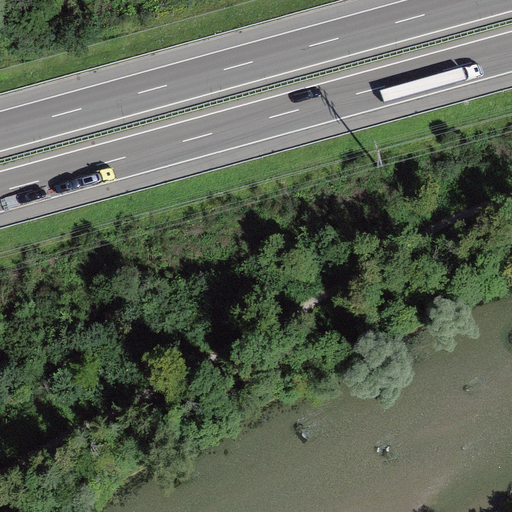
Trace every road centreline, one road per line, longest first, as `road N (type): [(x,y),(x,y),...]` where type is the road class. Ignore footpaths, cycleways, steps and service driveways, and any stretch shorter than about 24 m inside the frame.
road 1 (track): [(511,208),(413,242),(0,480)]
road 2 (motorway): [(0,193),(511,53)]
road 3 (motorway): [(480,0),(0,131)]
